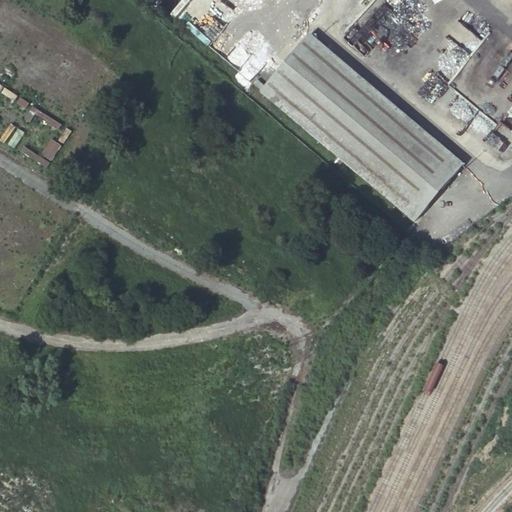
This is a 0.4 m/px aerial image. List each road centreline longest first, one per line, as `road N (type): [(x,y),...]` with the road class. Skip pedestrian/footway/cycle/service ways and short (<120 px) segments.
road 1 (track): [(277,505),(272,482),(307,364),(297,328),(253,319),(126,349),(38,339),(0,321)]
road 2 (unknown): [(320,0),(321,19),(467,154),(493,169),(511,167)]
road 3 (track): [(282,320),(66,203)]
